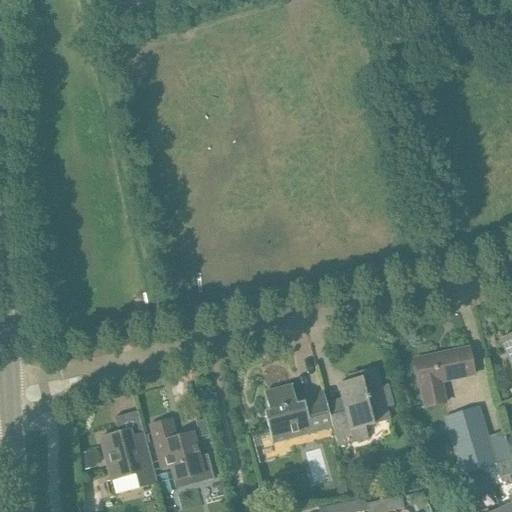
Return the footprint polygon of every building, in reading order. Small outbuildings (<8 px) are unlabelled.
[(511,334),(499,340),(511,368),(511,334)] [(474,375),(469,349),(414,360),(420,387),(421,386),(425,408),(445,404),(440,382),(474,375)] [(371,412),(393,406),(387,385),(381,387),(376,369),(359,373),(361,379),(338,385),(345,413),(330,417),(333,428),(337,447),(369,439),(365,427),(374,424),(371,412)] [(333,428),(330,417),(326,404),(323,393),(295,400),(291,386),(264,393),(269,412),(264,413),(272,444),(333,428)] [(462,475),(495,465),(505,462),(510,460),(509,454),(502,432),(488,437),(479,407),(444,418),(462,475)] [(170,469),(176,489),(196,483),(195,477),(204,474),(193,433),(176,438),(171,420),(149,426),(161,472),(170,469)] [(200,438),(209,436),(205,420),(195,423),(200,438)] [(132,437),(130,431),(99,439),(110,482),(135,475),(139,490),(157,485),(144,434),(132,437)] [(85,453),(79,455),(84,471),(96,467),(92,452),(85,453)] [(509,475),(505,462),(495,465),(499,479),(510,476),(509,475)] [(358,475),(346,478),(349,491),(361,488),(358,475)] [(474,477),(464,480),(469,493),(478,491),(474,477)] [(453,498),(469,493),(464,480),(449,484),(453,498)] [(337,491),(338,498),(348,496),(345,483),(340,484),(337,491)] [(394,511),(393,511),(395,511),(404,510),(402,496),(391,498),(394,511)] [(511,511),(511,497),(509,499),(511,505),(501,510),(501,511),(511,511)] [(364,511),(369,511),(363,498),(343,503),(343,506),(344,511),(364,511)] [(382,511),(393,511),(394,511),(391,498),(380,500),(382,511)]
